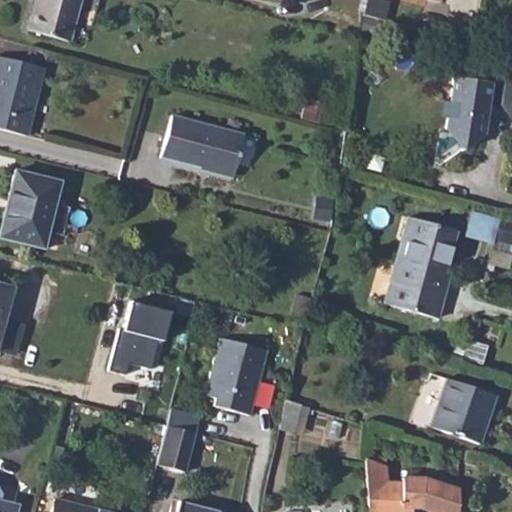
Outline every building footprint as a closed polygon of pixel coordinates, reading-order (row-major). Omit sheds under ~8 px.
[(75,0),(32,0),(25,27),(26,28),(64,39),(75,0)] [(511,55),(503,106),(511,119),(511,55)] [(0,130),(23,136),(40,71),(0,60),(0,130)] [(450,117),(449,125),(457,127),(470,144),(486,133),(494,83),(457,77),(454,97),(449,100),(445,116),(450,117)] [(170,116),(160,157),(233,176),(244,136),(170,116)] [(457,127),(449,125),(464,148),(470,144),(457,127)] [(0,239),(35,248),(36,247),(47,203),(52,182),(8,171),(0,201),(0,239)] [(473,210),(466,234),(492,241),(499,217),(473,210)] [(393,281),(388,279),(381,303),(434,317),(440,295),(436,293),(443,271),(453,230),(405,217),(399,236),(404,237),(393,281)] [(399,236),(388,279),(393,281),(404,237),(399,236)] [(511,239),(494,239),(494,254),(511,254),(511,239)] [(443,271),(436,293),(440,295),(447,272),(443,271)] [(152,366),(170,309),(130,296),(109,367),(124,372),(128,359),(152,366)] [(296,297),(289,326),(303,329),(309,302),(308,299),(296,297)] [(216,344),(202,396),(213,399),(211,408),(246,417),(262,355),(216,344)] [(445,377),(428,425),(475,442),(493,393),(445,377)] [(285,397),(280,427),(296,429),(298,406),(301,403),(299,403),(285,397)] [(164,427),(153,467),(183,475),(193,434),(164,427)] [(382,463),(362,456),(364,511),(398,511),(398,508),(408,508),(414,508),(429,511),(454,511),(456,489),(422,477),(399,475),(399,480),(383,480),(382,463)] [(50,511),(120,511),(121,510),(56,493),(50,511)] [(0,497),(0,511),(12,511),(15,501),(0,497)]
